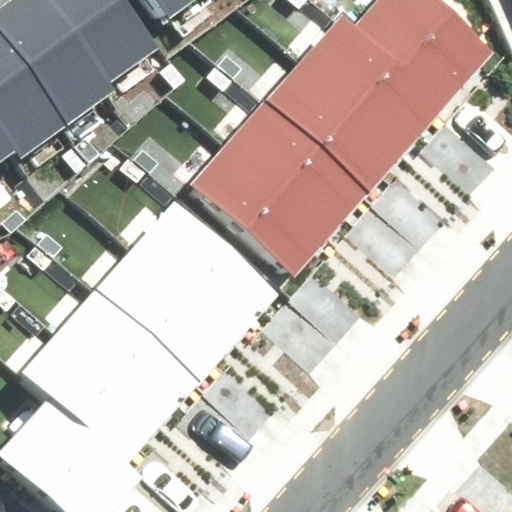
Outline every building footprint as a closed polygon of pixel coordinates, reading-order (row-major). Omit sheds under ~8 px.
[(0,0),(0,42),(57,121),(102,90),(97,83),(35,0),(0,0)] [(35,0),(97,83),(144,49),(108,0),(35,0)] [(142,0),(155,17),(177,0),(142,0)] [(431,0),(366,0),(348,21),(437,99),(484,45),(431,0)] [(293,50),(399,142),(437,99),(348,21),(331,7),(293,50)] [(0,133),(9,146),(14,153),(57,121),(0,42),(0,133)] [(255,93),(361,185),(399,142),(293,50),(255,93)] [(222,132),(327,223),(361,185),(255,93),(222,132)] [(212,199),(290,265),(327,223),(222,132),(184,175),(212,199)] [(0,152),(9,146),(0,133),(0,152)] [(124,243),(229,335),(268,292),(161,200),(124,243)] [(85,286),(191,378),(229,335),(124,243),(85,286)] [(52,325),(157,416),(191,378),(85,286),(52,325)] [(43,392),(120,459),(157,416),(52,325),(15,368),(43,392)] [(0,450),(73,511),(91,511),(130,466),(120,459),(43,392),(0,442),(0,450)]
